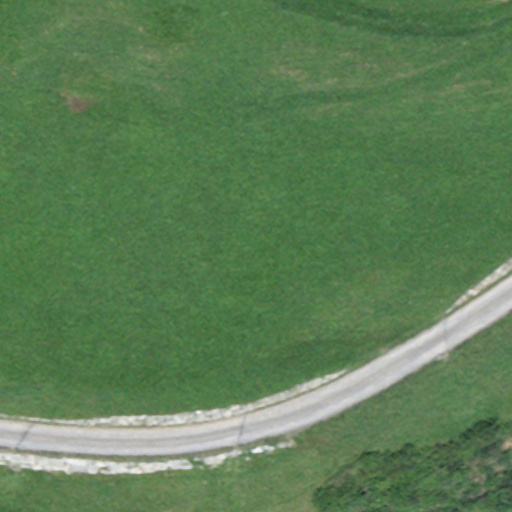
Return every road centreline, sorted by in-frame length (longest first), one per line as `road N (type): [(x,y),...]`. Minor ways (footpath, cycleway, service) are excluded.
road 1 (residential): [(0,433),(155,441),(275,420),(349,390),(511,293)]
road 2 (track): [(317,0),(429,22),(493,17),(511,5)]
